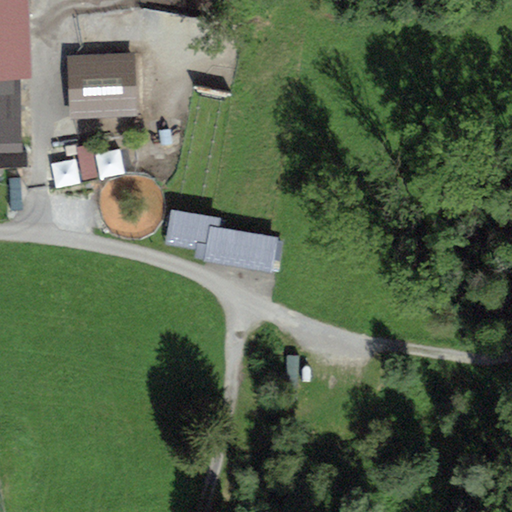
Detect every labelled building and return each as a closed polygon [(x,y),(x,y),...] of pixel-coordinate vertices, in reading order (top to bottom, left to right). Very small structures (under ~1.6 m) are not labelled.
[(34,74),(29,0),(0,0),(0,75),(22,74),(34,74)] [(139,116),(136,52),(68,55),(71,119),(139,116)] [(0,147),(24,147),(22,74),(0,75),(0,147)] [(87,178),(102,175),(96,143),(81,146),(87,178)] [(80,156),(55,160),(59,186),(84,182),(80,156)] [(278,259),(281,241),(213,231),(215,221),(175,215),(171,242),(210,248),(209,257),(269,267),(270,258),(278,259)]
